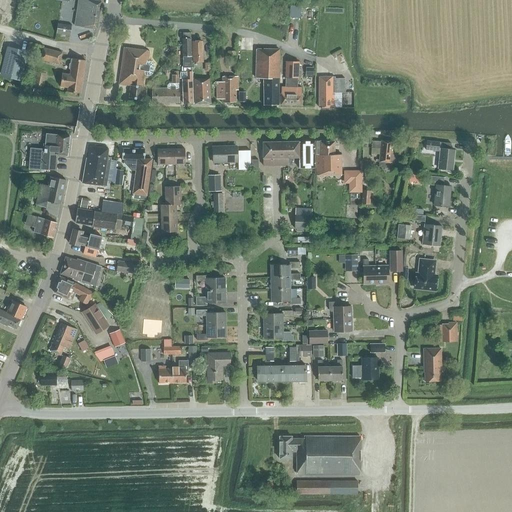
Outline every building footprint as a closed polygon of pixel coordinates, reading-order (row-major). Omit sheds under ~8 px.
[(96,29),(101,2),(89,0),(78,0),(74,26),(96,29)] [(300,18),(301,7),(290,6),(289,18),(300,18)] [(56,34),(70,36),(71,25),(58,23),(56,34)] [(190,33),(182,33),(183,57),(183,67),(181,67),(181,72),(192,72),(190,33)] [(202,62),(202,42),(192,42),(192,62),(202,62)] [(0,75),(20,81),(28,52),(7,46),(0,75)] [(61,53),(42,48),(39,60),(58,65),(61,53)] [(148,61),(149,51),(124,48),(120,84),(130,86),(128,98),(141,99),(144,75),(150,76),(153,74),(154,64),(152,62),(148,61)] [(278,106),(279,50),(256,49),(255,78),(263,78),(264,105),(278,106)] [(72,59),(71,67),(70,74),(62,73),(60,87),(68,88),(67,92),(80,94),(85,61),(72,59)] [(280,93),(280,105),(301,105),(301,94),(301,88),(297,88),(297,86),(298,86),(298,62),(286,61),(285,87),(281,87),(281,93),(280,93)] [(305,76),(314,76),(314,67),(306,67),(305,76)] [(34,85),(43,87),(46,73),(37,72),(34,85)] [(182,82),(183,104),(193,104),(192,72),(181,72),(179,72),(179,78),(186,78),(186,82),(182,82)] [(179,102),(179,93),(178,93),(179,75),(172,75),(171,83),(169,83),(167,85),(167,89),(153,89),(153,93),(152,93),(152,102),(179,102)] [(235,90),(237,90),(237,77),(222,77),(222,82),(216,82),(216,99),(223,99),(223,103),(236,102),(235,90)] [(334,93),(344,93),(344,79),(335,79),(335,77),(319,77),(319,108),(334,108),(334,93)] [(195,104),(210,104),(209,79),(194,79),(195,104)] [(43,145),(42,149),(30,148),(28,169),(41,170),(41,169),(55,170),(56,155),(67,156),(69,136),(46,134),(45,145),(43,145)] [(298,158),(299,168),(314,168),(314,153),(314,141),(300,142),(300,158),(298,158)] [(314,141),(314,153),(316,153),(316,176),(341,175),(341,155),(334,155),(334,141),(314,141)] [(389,163),(392,141),(381,141),(381,142),(372,141),(371,148),(380,149),(379,163),(378,167),(384,168),(385,163),(389,163)] [(452,170),(454,150),(450,150),(451,144),(426,141),(425,150),(440,151),(438,169),(452,170)] [(263,166),(277,166),(288,165),(288,158),(298,158),(300,158),(300,142),(262,142),(263,159),(263,166)] [(236,162),(236,146),(213,147),(213,163),(236,162)] [(106,186),(108,170),(111,171),(112,165),(109,165),(110,158),(107,157),(109,149),(89,147),(87,159),(86,159),(82,184),(106,186)] [(144,159),(144,149),(122,149),(121,159),(124,159),(124,163),(130,169),(136,170),(132,193),(145,196),(152,159),(144,159)] [(157,149),(157,165),(166,165),(166,149),(157,149)] [(166,149),(166,165),(175,165),(175,149),(166,149)] [(175,149),(175,165),(185,164),(184,149),(175,149)] [(238,170),(250,170),(250,151),(238,151),(238,170)] [(370,172),(370,160),(362,160),(362,172),(370,172)] [(422,175),(409,173),(409,180),(421,182),(422,175)] [(208,176),(208,192),(219,191),(219,175),(208,176)] [(448,207),(450,187),(443,186),(443,178),(428,176),(427,185),(435,186),(433,205),(448,207)] [(60,205),(65,180),(50,177),(48,186),(40,184),(36,205),(46,207),(47,202),(60,205)] [(361,183),(352,183),(352,192),(361,192),(361,183)] [(165,187),(165,196),(180,196),(180,186),(165,187)] [(369,205),(370,191),(362,190),(361,204),(369,205)] [(213,208),(214,212),(222,212),(222,193),(213,193),(213,202),(210,202),(210,205),(212,205),(212,208),(213,208)] [(176,205),(181,205),(180,196),(165,196),(165,205),(176,205)] [(89,199),(81,198),(79,208),(87,209),(89,199)] [(160,205),(161,214),(176,214),(176,205),(165,205),(160,205)] [(92,225),(93,219),(93,212),(84,210),(77,209),(75,223),(92,225)] [(114,230),(115,222),(116,215),(93,212),(93,219),(92,225),(92,226),(114,230)] [(161,214),(161,223),(177,223),(176,214),(161,214)] [(295,214),(294,229),(311,230),(312,215),(295,214)] [(28,215),(26,221),(33,223),(35,224),(37,217),(28,215)] [(132,226),(133,218),(122,216),(121,225),(132,226)] [(52,238),(56,223),(37,217),(35,224),(33,223),(32,227),(34,228),(33,232),(52,238)] [(177,232),(177,223),(161,223),(161,233),(177,232)] [(411,226),(398,224),(397,238),(410,240),(411,226)] [(439,246),(441,226),(424,224),(422,244),(439,246)] [(83,254),(95,257),(97,250),(98,250),(101,237),(90,234),(89,236),(81,234),(82,232),(73,229),(69,244),(78,246),(79,245),(85,246),(83,254)] [(402,271),(402,250),(389,250),(390,271),(402,271)] [(355,271),(355,255),(347,255),(347,271),(355,271)] [(76,261),(65,257),(60,274),(73,278),(72,279),(81,281),(81,282),(95,286),(101,267),(77,259),(76,261)] [(117,260),(116,271),(137,274),(138,264),(134,264),(135,263),(117,260)] [(376,284),(375,266),(368,266),(368,260),(363,260),(363,267),(363,285),(376,284)] [(435,291),(436,276),(431,276),(432,271),(433,271),(434,262),(420,260),(419,274),(416,274),(415,288),(435,291)] [(270,265),(270,278),(290,277),(290,274),(290,268),(300,268),(299,262),(289,262),(289,265),(270,265)] [(0,279),(8,283),(13,269),(0,263),(0,279)] [(388,284),(387,266),(375,266),(376,284),(388,284)] [(300,274),(290,274),(290,277),(270,278),(271,290),(290,289),(290,280),(300,280),(300,274)] [(84,302),(90,291),(75,283),(59,276),(54,293),(72,301),(75,293),(81,296),(79,299),(84,302)] [(205,281),(206,291),(225,290),(225,278),(206,278),(206,276),(195,276),(195,282),(205,281)] [(316,289),(315,276),(306,277),(307,289),(316,289)] [(190,280),(174,279),(174,288),(190,288),(190,280)] [(290,289),(271,290),(271,302),(289,302),(289,304),(300,304),(300,298),(290,298),(290,289)] [(196,297),(196,306),(206,306),(206,303),(225,303),(225,290),(206,291),(206,297),(196,297)] [(21,319),(26,307),(16,303),(12,301),(7,312),(21,319)] [(96,334),(108,326),(104,321),(111,316),(105,306),(100,302),(95,305),(94,305),(82,312),(96,334)] [(329,310),(330,312),(333,312),(333,320),(351,319),(351,307),(336,307),(336,302),(328,302),(329,310)] [(0,323),(7,326),(7,325),(16,329),(21,320),(0,309),(0,323)] [(206,316),(206,325),(225,325),(225,313),(206,313),(206,310),(196,310),(196,316),(206,316)] [(263,314),(263,326),(282,326),(282,317),(292,317),(292,311),(282,311),(282,314),(263,314)] [(122,325),(117,313),(113,315),(118,327),(122,325)] [(352,331),(351,319),(333,320),(334,332),(352,331)] [(69,349),(77,330),(61,323),(50,351),(60,355),(63,349),(65,350),(66,348),(69,349)] [(442,342),(456,341),(456,323),(448,323),(448,325),(442,325),(442,342)] [(225,325),(206,325),(206,334),(196,334),(196,340),(207,340),(207,337),(225,337),(225,325)] [(293,341),(293,335),(283,335),(282,326),(263,326),(263,338),(282,338),(282,341),(293,341)] [(125,343),(119,329),(109,333),(115,347),(125,343)] [(327,343),(327,330),(309,330),(309,343),(327,343)] [(184,344),(193,344),(193,336),(184,336),(184,344)] [(82,352),(88,349),(84,341),(78,344),(82,352)] [(347,357),(346,343),(336,343),(336,357),(347,357)] [(385,353),(385,344),(370,344),(370,353),(385,353)] [(311,345),(299,345),(299,357),(311,356),(311,345)] [(324,357),(324,345),(312,346),(313,357),(324,357)] [(163,355),(172,354),(172,347),(163,347),(163,355)] [(150,362),(150,349),(140,349),(140,362),(150,362)] [(423,349),(424,368),(425,381),(440,381),(440,373),(441,373),(440,349),(423,349)] [(221,366),(229,366),(229,353),(207,354),(208,382),(216,382),(216,380),(222,380),(221,366)] [(65,369),(70,358),(62,355),(58,366),(65,369)] [(269,366),(269,361),(273,361),(272,355),(265,355),(265,361),(264,361),(264,367),(257,367),(257,382),(269,381),(269,366)] [(106,368),(118,364),(115,357),(103,361),(106,368)] [(362,380),(378,380),(377,358),(361,358),(362,366),(352,366),(352,378),(362,378),(362,380)] [(317,381),(330,380),(329,367),(322,367),(322,360),(317,360),(317,381)] [(329,367),(330,380),(342,380),(341,360),(337,360),(337,367),(329,367)] [(172,369),(171,383),(185,383),(185,372),(188,372),(188,361),(178,361),(178,367),(172,367),(172,369)] [(158,383),(171,383),(172,369),(165,369),(165,366),(158,367),(158,383)] [(281,366),(269,366),(269,381),(281,381),(281,366)] [(293,366),(281,366),(281,381),(293,381),(293,366)] [(293,366),(293,381),(305,381),(305,366),(293,366)] [(67,384),(67,380),(66,374),(55,374),(55,373),(40,373),(40,376),(38,377),(38,382),(41,383),(41,385),(56,385),(56,384),(67,384)] [(71,391),(83,390),(83,380),(71,381),(71,391)] [(296,475),(360,475),(359,437),(303,436),(303,439),(291,439),(291,437),(279,436),(279,459),(291,459),(291,452),(296,452),(296,475)] [(357,494),(357,481),(296,481),(296,495),(357,494)]
